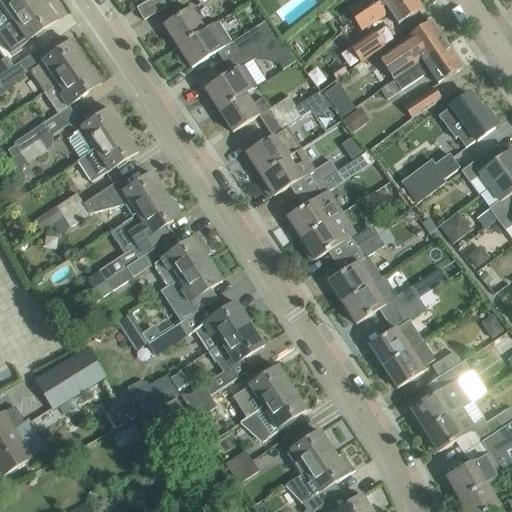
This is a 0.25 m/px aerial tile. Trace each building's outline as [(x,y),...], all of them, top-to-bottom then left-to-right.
[(10,23),(42,1),(41,0),(0,0),(0,15),(3,13),(10,23)] [(161,0),(152,0),(136,9),(143,22),(166,8),(161,0)] [(363,0),(346,11),(346,12),(353,22),(386,0),(363,0)] [(398,26),(406,21),(422,10),(415,0),(386,0),(353,22),(360,33),(386,16),(384,13),(387,11),(398,26)] [(57,22),(42,1),(10,23),(25,44),(57,22)] [(181,16),(164,27),(178,48),(204,31),(190,10),(181,16)] [(232,44),(226,47),(233,58),(274,31),(267,21),(232,44)] [(178,48),(173,51),(182,65),(186,62),(191,70),(226,47),(232,44),(218,22),(204,31),(178,48)] [(393,80),(446,46),(431,22),(406,39),(408,41),(380,60),(393,80)] [(233,58),(225,64),(232,75),(246,66),(245,65),(264,54),(277,57),(285,70),(298,62),(274,31),(233,58)] [(350,49),(360,64),(383,48),(373,33),(350,49)] [(38,66),(30,72),(44,93),(54,86),(86,64),(71,43),(55,55),(38,66)] [(438,86),(446,81),(462,70),(446,46),(393,80),(384,86),(385,87),(379,91),(386,101),(395,96),(425,75),(422,72),(426,69),(438,86)] [(58,114),(84,97),(100,85),(86,64),(44,93),(58,114)] [(0,77),(0,96),(25,79),(23,77),(16,66),(0,77)] [(202,94),(201,95),(202,96),(205,102),(213,115),(218,112),(218,113),(248,94),(248,93),(258,87),(246,66),(232,75),(226,78),(205,91),(206,92),(202,94)] [(338,85),(327,93),(341,116),(353,109),(338,85)] [(410,118),(440,98),(433,89),(404,109),(410,118)] [(263,144),(246,155),(251,163),(247,166),(256,179),(299,151),(286,130),(311,113),(309,110),(324,100),(319,92),(305,102),(296,108),(275,122),(281,133),(272,139),(271,139),(263,144)] [(248,94),(218,113),(232,134),(249,124),(258,118),(265,113),(262,109),(267,106),(263,99),(255,104),(248,94)] [(469,95),(438,118),(455,141),(458,139),(466,150),(474,143),(474,144),(476,142),(477,143),(494,130),(494,129),(497,126),(484,108),(480,111),(469,95)] [(270,109),(267,111),(268,112),(275,122),(296,108),(290,99),(289,97),(273,107),(270,109)] [(92,153),(124,132),(110,111),(73,135),(73,136),(67,141),(80,161),(92,153)] [(13,144),(15,147),(8,151),(13,160),(20,155),(40,142),(34,131),(13,144)] [(92,153),(80,161),(77,162),(91,184),(106,175),(138,154),(124,132),(92,153)] [(40,142),(20,155),(27,165),(47,152),(40,142)] [(494,148),(460,173),(469,184),(480,178),(489,190),(511,172),(511,153),(511,152),(502,159),(494,148)] [(299,151),(256,179),(264,192),(268,190),(274,198),(288,188),(297,183),(304,194),(315,187),(314,187),(335,173),(329,162),(315,172),(301,150),(299,151)] [(423,171),(402,186),(412,199),(433,184),(435,187),(439,184),(464,165),(456,154),(427,175),(423,171)] [(353,163),(360,173),(372,165),(366,155),(353,163)] [(511,172),(489,190),(479,197),(489,210),(488,211),(496,221),(511,209),(511,172)] [(304,208),(287,219),(293,228),(289,231),(297,243),(327,224),(340,216),(326,194),(343,184),(336,174),(335,173),(314,187),(315,187),(321,198),(313,203),(304,208)] [(116,183),(83,205),(53,225),(60,235),(69,228),(70,229),(90,216),(126,206),(134,218),(166,197),(152,175),(124,194),(116,183)] [(53,225),(83,205),(76,195),(56,209),(55,207),(34,222),(41,233),(53,225)] [(134,218),(122,225),(136,248),(141,254),(168,237),(163,229),(167,227),(180,218),(177,214),(180,213),(179,210),(177,207),(176,204),(174,202),(171,199),(169,201),(166,197),(134,218)] [(511,209),(496,221),(504,232),(511,227),(511,209)] [(327,224),(297,243),(305,256),(309,253),(314,260),(315,262),(332,251),(340,246),(349,240),(356,250),(378,236),(371,226),(354,237),(340,216),(327,224)] [(23,232),(15,219),(5,225),(14,238),(23,232)] [(345,273),(328,283),(342,305),(380,280),(365,258),(394,241),(387,231),(378,237),(378,236),(356,250),(363,261),(354,267),(345,273)] [(162,261),(153,267),(167,288),(176,282),(208,261),(206,258),(210,255),(199,238),(195,241),(194,240),(177,251),(162,261)] [(131,251),(99,272),(105,282),(125,269),(138,261),(131,251)] [(208,261),(176,282),(184,294),(181,296),(187,305),(189,304),(205,293),(222,282),(208,261)] [(98,286),(95,288),(102,299),(132,279),(125,269),(105,282),(98,286)] [(380,280),(342,305),(356,326),(373,315),(381,309),(376,300),(387,293),(380,280)] [(418,286),(386,305),(393,317),(419,300),(425,297),(418,286)] [(426,311),(419,300),(393,317),(400,327),(426,311)] [(212,320),(193,332),(206,354),(217,346),(250,325),(236,304),(219,315),(212,320)] [(161,337),(148,346),(154,356),(188,335),(181,324),(161,337)] [(224,357),(216,362),(223,373),(231,368),(247,358),(264,347),(250,325),(217,346),(224,357)] [(423,343),(411,326),(397,335),(395,331),(370,347),(383,369),(423,343)] [(155,327),(141,336),(148,346),(161,337),(155,327)] [(434,361),(423,343),(383,369),(397,390),(423,373),(428,370),(426,366),(434,361)] [(87,352),(37,383),(53,410),(104,379),(87,352)] [(453,354),(432,368),(439,379),(461,365),(453,354)] [(461,365),(439,379),(445,389),(458,381),(467,375),(466,373),(461,365)] [(245,390),(259,411),(292,390),(278,369),(245,390)] [(180,373),(170,379),(177,391),(187,384),(180,373)] [(179,395),(168,376),(150,386),(149,383),(142,382),(128,389),(143,416),(179,395)] [(428,400),(411,411),(424,432),(425,433),(450,416),(463,407),(472,402),(458,381),(445,389),(441,392),(436,395),(428,400)] [(209,397),(203,387),(186,399),(192,408),(209,397)] [(306,411),(292,390),(259,411),(239,424),(259,443),(274,433),(306,411)] [(209,397),(192,408),(198,416),(215,405),(209,397)] [(130,401),(106,414),(114,430),(139,417),(130,401)] [(424,432),(420,435),(429,449),(433,446),(438,454),(455,443),(464,437),(469,434),(476,436),(480,443),(511,422),(511,418),(507,410),(506,410),(488,422),(485,418),(475,425),(463,407),(450,416),(425,433),(424,432)] [(14,408),(0,416),(0,474),(1,476),(30,459),(13,430),(24,423),(14,408)] [(464,469),(447,479),(459,501),(487,485),(503,477),(493,460),(511,449),(511,422),(480,443),(487,454),(489,456),(475,463),(470,466),(464,469)] [(320,433),(303,444),(288,454),(301,476),(334,454),(320,433)] [(232,475),(252,463),(245,452),(226,466),(232,475)] [(285,487),(302,505),(306,511),(309,511),(331,498),(326,491),(355,472),(343,454),(337,458),(334,454),(301,476),(285,487)] [(252,463),(232,475),(239,486),(258,472),(252,463)] [(487,485),(459,501),(465,511),(491,511),(500,507),(487,485)] [(371,511),(362,497),(345,508),(339,511),(371,511)]
